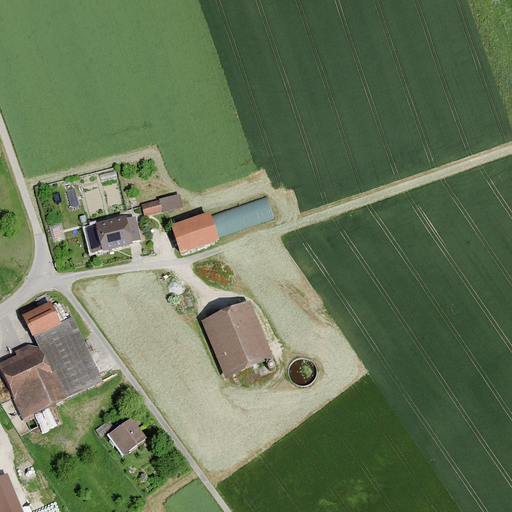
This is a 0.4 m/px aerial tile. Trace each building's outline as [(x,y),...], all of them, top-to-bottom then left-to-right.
[(180,195),(143,206),(147,217),(184,206),(180,195)] [(217,235),(275,218),(269,196),(211,212),(217,235)] [(211,216),(172,229),(181,257),(220,244),(211,216)] [(134,217),(85,231),(92,256),(142,241),(134,217)] [(38,349),(0,367),(0,370),(23,421),(103,384),(73,318),(61,323),(52,305),(23,318),(38,349)] [(250,306),(203,325),(226,382),(273,363),(250,306)] [(133,419),(110,435),(124,457),(148,441),(133,419)] [(24,511),(9,471),(0,474),(0,511),(24,511)]
